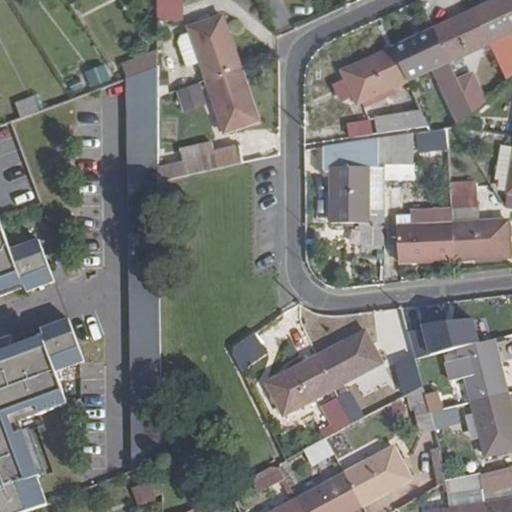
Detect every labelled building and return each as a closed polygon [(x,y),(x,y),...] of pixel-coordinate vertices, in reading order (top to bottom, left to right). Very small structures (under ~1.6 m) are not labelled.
[(158,0),(159,22),(184,21),(184,0),(158,0)] [(491,44),(507,80),(511,75),(511,0),(500,0),(475,12),(491,44)] [(435,30),(450,63),(491,44),(475,12),(435,30)] [(201,62),(208,81),(241,70),(223,17),(190,28),(192,33),(201,62)] [(393,48),(408,82),(435,70),(450,63),(435,30),(393,48)] [(189,66),(201,62),(192,33),(183,35),(181,42),(189,66)] [(359,105),(408,82),(393,48),(343,72),(359,105)] [(128,80),(159,68),(159,51),(121,64),(128,80)] [(458,82),(450,63),(435,70),(460,125),(467,119),(473,114),(470,108),(458,82)] [(107,66),(86,74),(92,89),(112,81),(107,66)] [(128,80),(133,474),(161,463),(160,183),(159,167),(159,97),(159,71),(159,68),(128,80)] [(259,122),(241,70),(208,81),(226,133),(259,122)] [(159,71),(159,97),(173,93),(171,71),(159,71)] [(458,82),(470,108),(485,101),(474,74),(458,82)] [(178,91),(186,111),(204,105),(197,85),(178,91)] [(34,97),(16,104),(22,119),(40,111),(34,97)] [(377,118),(379,133),(429,127),(422,112),(377,118)] [(460,125),(455,128),(482,132),(483,121),(467,119),(460,125)] [(482,132),(455,128),(463,139),(482,143),(484,133),(482,132)] [(385,160),(385,166),(399,165),(399,136),(380,140),(381,160),(385,160)] [(332,223),(362,223),(386,223),(385,166),(385,160),(381,160),(380,140),(332,147),(332,172),(332,223)] [(159,167),(160,183),(243,164),(239,150),(215,155),(212,143),(181,149),(184,162),(159,167)] [(511,148),(503,147),(497,180),(511,182),(511,178),(511,148)] [(452,183),(453,204),(477,203),(476,182),(452,183)] [(453,204),(454,224),(479,223),(477,203),(453,204)] [(399,227),(414,227),(413,214),(399,215),(399,227)] [(0,294),(25,286),(27,293),(56,282),(40,240),(12,250),(0,218),(0,294)] [(454,224),(456,261),(511,258),(508,221),(479,223),(454,224)] [(362,223),(362,243),(385,242),(386,223),(362,223)] [(400,263),(456,261),(454,224),(414,227),(399,227),(400,263)] [(511,296),(502,298),(511,316),(511,296)] [(434,320),(430,305),(404,308),(411,333),(427,330),(434,320)] [(0,511),(32,511),(48,506),(38,478),(41,477),(25,432),(17,434),(14,426),(41,416),(70,405),(57,372),(85,362),(70,319),(40,330),(43,337),(0,353),(0,511)] [(366,333),(318,359),(335,389),(383,363),(366,333)] [(238,347),(235,353),(243,371),(268,354),(256,335),(238,347)] [(494,341),(462,351),(475,402),(509,395),(494,341)] [(270,385),(286,414),(335,389),(318,359),(270,385)] [(418,363),(400,373),(412,395),(414,395),(424,389),(418,363)] [(414,395),(421,435),(436,432),(436,431),(431,413),(427,398),(424,389),(414,395)] [(488,457),(511,450),(511,408),(509,395),(475,402),(488,457)] [(321,432),(325,441),(354,426),(340,400),(332,404),(341,420),(321,432)] [(406,411),(401,401),(387,409),(392,418),(406,411)] [(446,409),(431,413),(436,431),(450,428),(449,419),(459,417),(456,407),(446,409)] [(314,466),(333,455),(325,441),(306,451),(314,466)] [(448,481),(440,448),(431,451),(438,486),(446,482),(448,481)] [(395,449),(347,475),(364,506),(411,479),(395,449)] [(260,494),(285,479),(278,466),(252,480),(260,494)] [(484,491),(484,493),(511,485),(511,471),(511,468),(482,477),(484,491)] [(449,482),(452,496),(484,491),(482,477),(481,474),(449,482)] [(347,475),(300,500),(306,511),(352,511),(364,506),(347,475)] [(138,509),(159,501),(158,479),(131,489),(138,509)] [(306,511),(300,500),(278,511),(306,511)] [(511,511),(511,500),(486,506),(487,511),(511,511)]
